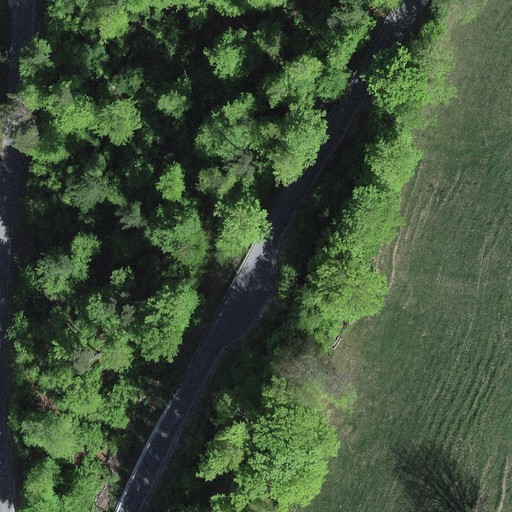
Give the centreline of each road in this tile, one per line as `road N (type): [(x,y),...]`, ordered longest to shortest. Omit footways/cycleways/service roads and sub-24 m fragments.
road 1 (unclassified): [(414,0),(241,289),(128,511)]
road 2 (unclassified): [(0,259),(24,0)]
